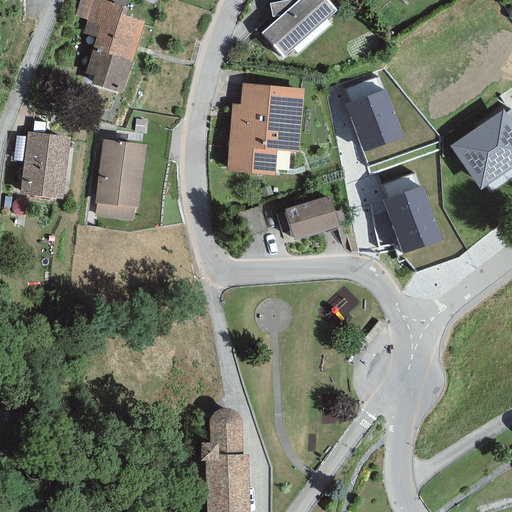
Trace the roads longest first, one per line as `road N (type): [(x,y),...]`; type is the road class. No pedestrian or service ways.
road 1 (residential): [(235,0),(211,56),(193,149),(211,261),(235,273),(366,273),(414,335)]
road 2 (residential): [(405,378),(297,511)]
road 3 (residential): [(405,378),(395,464),(407,511)]
road 4 (residential): [(414,335),(511,256)]
